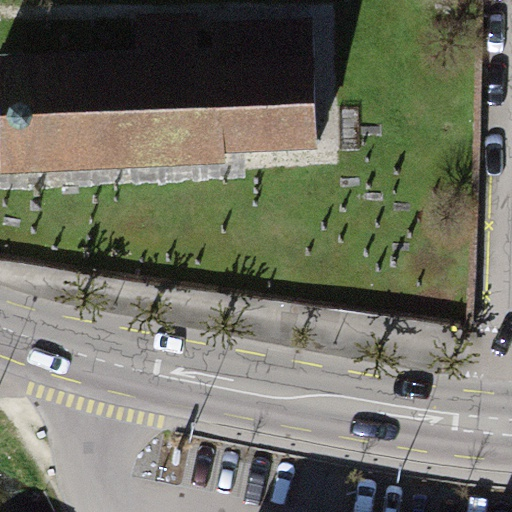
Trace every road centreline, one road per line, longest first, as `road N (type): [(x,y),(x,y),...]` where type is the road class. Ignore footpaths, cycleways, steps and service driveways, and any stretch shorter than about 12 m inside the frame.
road 1 (residential): [(494,423),(509,0)]
road 2 (primary): [(494,423),(289,400),(107,358)]
road 3 (residential): [(107,358),(88,438),(93,511)]
